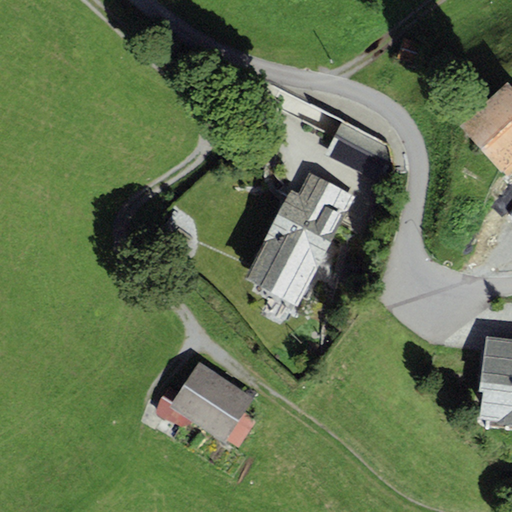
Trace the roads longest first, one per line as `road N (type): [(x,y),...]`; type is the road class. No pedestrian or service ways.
road 1 (residential): [(142,0),(165,23),(234,60),(352,89),(392,111),(406,126),(418,171),(408,243),(415,264),(449,283),(511,283)]
road 2 (track): [(89,0),(199,94),(212,119),(198,158),(132,204),(124,223),(129,254),(189,324)]
road 3 (track): [(189,324),(207,348),(404,502),(438,511)]
road 4 (track): [(329,84),(438,0)]
